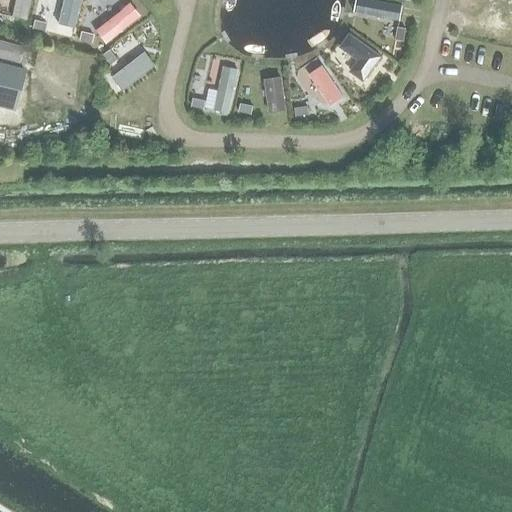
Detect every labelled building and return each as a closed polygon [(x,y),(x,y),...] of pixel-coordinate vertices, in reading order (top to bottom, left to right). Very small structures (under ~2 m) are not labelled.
[(28,0),(14,0),(11,13),(25,16),(28,0)] [(78,0),(62,0),(57,25),(71,29),(78,0)] [(400,8),(359,0),(355,0),(353,14),(397,22),(400,8)] [(129,6),(94,33),(104,45),(139,18),(129,6)] [(173,58),(183,61),(192,33),(182,30),(173,58)] [(380,58),(348,36),(339,49),(357,62),(349,74),(362,83),(380,58)] [(142,55),(111,79),(121,92),(153,68),(142,55)] [(177,106),(180,66),(167,64),(164,105),(177,106)] [(23,72),(0,66),(0,107),(13,111),(23,72)] [(227,115),(236,71),(222,69),(213,112),(227,115)] [(342,99),(321,69),(308,77),(329,108),(342,99)] [(284,112),(280,79),(263,81),(268,114),(284,112)] [(109,143),(145,147),(146,133),(111,130),(109,143)]
